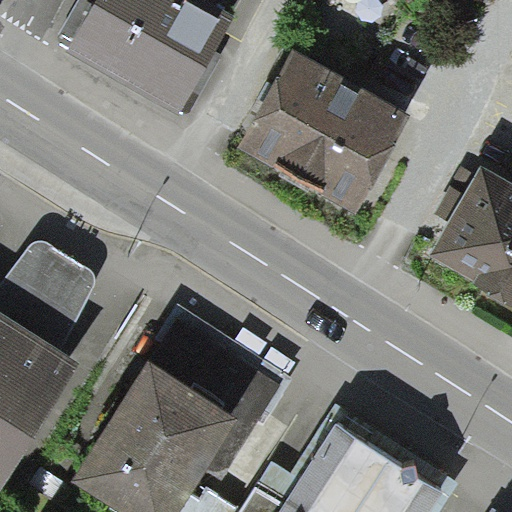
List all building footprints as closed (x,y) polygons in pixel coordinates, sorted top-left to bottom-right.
[(104,0),(71,59),(177,120),(226,33),(167,0),(104,0)] [(237,156),(349,218),(405,120),(292,57),(237,156)] [(427,264),(511,318),(511,198),(482,179),(427,264)] [(0,497),(74,374),(54,363),(102,282),(30,239),(0,289),(0,497)] [(222,486),(288,379),(185,312),(141,382),(231,436),(207,477),(222,486)] [(71,500),(91,511),(185,511),(207,477),(231,436),(141,382),(71,500)] [(427,511),(443,487),(344,428),(294,511),(427,511)]
